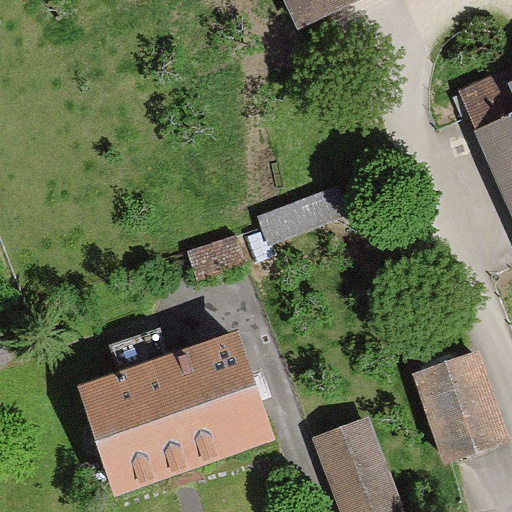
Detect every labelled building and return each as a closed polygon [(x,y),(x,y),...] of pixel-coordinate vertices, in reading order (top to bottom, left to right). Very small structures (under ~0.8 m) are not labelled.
[(281,0),(301,43),(396,0),(281,0)] [(511,131),(481,144),(511,218),(511,131)] [(238,345),(77,401),(115,510),(276,453),(238,345)] [(511,453),(481,358),(407,382),(440,479),(511,455),(511,453)] [(406,511),(374,423),(314,445),(338,511),(406,511)]
